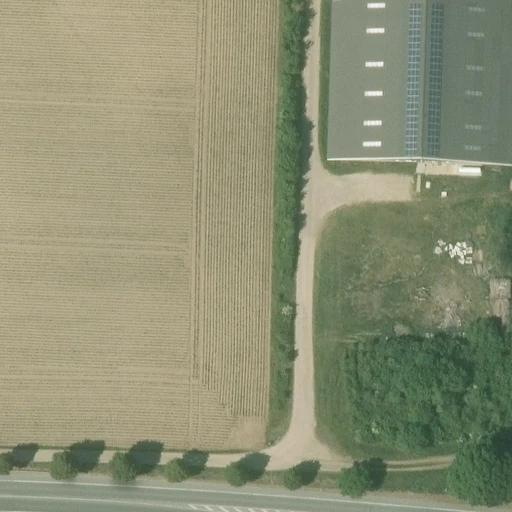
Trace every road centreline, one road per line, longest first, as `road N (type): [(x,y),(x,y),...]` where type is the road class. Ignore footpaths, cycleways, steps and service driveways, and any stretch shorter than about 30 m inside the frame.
road 1 (unclassified): [(0,451),(363,465)]
road 2 (primary): [(190,511),(0,498)]
road 3 (track): [(511,462),(363,465)]
